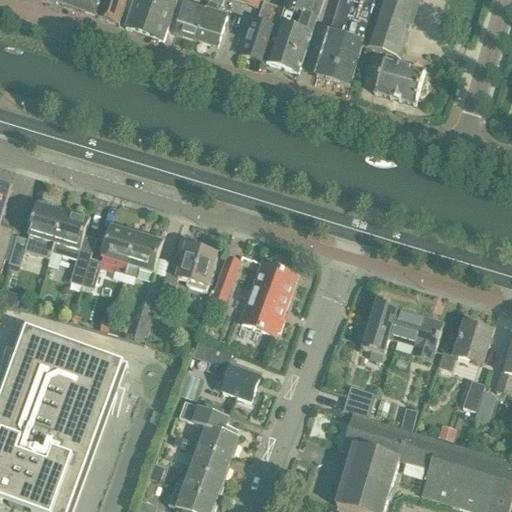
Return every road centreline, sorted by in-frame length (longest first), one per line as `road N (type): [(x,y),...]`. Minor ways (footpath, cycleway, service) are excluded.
road 1 (unclassified): [(0,5),(458,147)]
road 2 (residential): [(0,121),(355,229)]
road 3 (residential): [(253,511),(355,229)]
road 4 (residential): [(355,229),(511,279)]
road 5 (unclassified): [(458,147),(504,0)]
